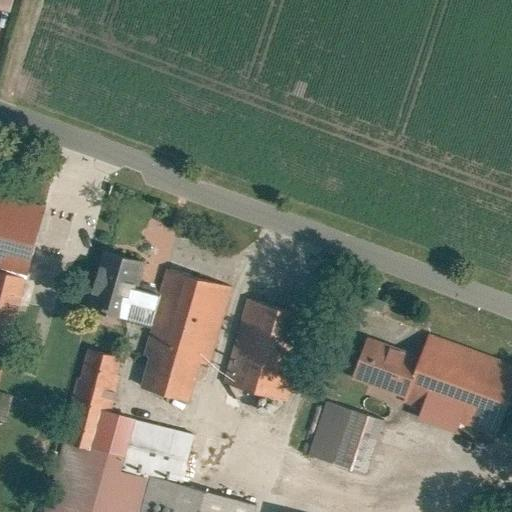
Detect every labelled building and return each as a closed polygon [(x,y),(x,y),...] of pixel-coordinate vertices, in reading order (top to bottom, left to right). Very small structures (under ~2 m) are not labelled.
[(0,0),(0,17),(10,21),(15,0),(0,0)] [(43,205),(0,193),(0,269),(24,276),(43,205)] [(103,249),(87,304),(150,322),(160,290),(137,284),(144,261),(103,249)] [(199,361),(211,364),(232,286),(166,269),(145,352),(150,353),(142,383),(190,395),(199,361)] [(0,271),(0,371),(24,278),(0,271)] [(225,380),(288,397),(309,317),(246,300),(225,380)] [(511,390),(511,360),(431,332),(422,355),(408,396),(406,401),(496,433),(511,390)] [(353,376),(408,396),(422,355),(367,335),(353,376)] [(86,347),(61,439),(124,456),(134,417),(135,415),(108,408),(122,357),(86,347)] [(309,454),(365,470),(381,417),(325,400),(309,454)] [(124,456),(121,467),(147,474),(180,483),(193,433),(134,417),(124,456)] [(136,511),(147,474),(121,467),(124,456),(61,439),(41,511),(136,511)] [(136,511),(253,511),(256,503),(180,483),(147,474),(136,511)]
